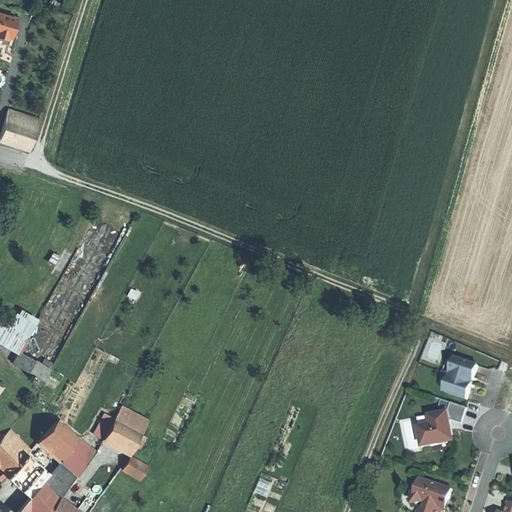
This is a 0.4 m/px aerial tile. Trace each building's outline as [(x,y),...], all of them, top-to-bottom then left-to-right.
[(17,19),(0,14),(0,37),(9,40),(10,37),(10,35),(10,33),(14,31),(17,19)] [(39,120),(8,110),(2,130),(0,136),(0,139),(30,149),(39,120)] [(43,362),(23,352),(39,317),(20,308),(15,319),(0,311),(0,343),(18,352),(12,363),(46,380),(55,362),(45,357),(43,362)] [(479,366),(457,359),(455,364),(451,376),(471,383),(473,378),(475,379),(479,366)] [(455,364),(448,361),(440,386),(447,388),(451,376),(455,364)] [(471,383),(451,376),(447,388),(446,393),(468,400),(472,388),(470,387),(470,385),(471,383)] [(433,426),(420,429),(424,449),(441,445),(441,443),(451,440),(454,436),(453,430),(451,421),(463,425),(468,409),(464,407),(453,403),(450,413),(431,417),(433,426)] [(121,406),(113,420),(141,435),(148,421),(121,406)] [(113,420),(104,414),(94,433),(131,453),(135,445),(141,435),(113,420)] [(58,419),(38,442),(59,461),(60,461),(79,439),(58,419)] [(30,450),(10,429),(3,437),(23,458),(30,450)] [(141,435),(135,445),(140,448),(146,438),(141,435)] [(3,437),(0,439),(0,463),(6,469),(10,474),(23,458),(3,437)] [(79,439),(60,461),(61,462),(75,476),(76,476),(84,466),(95,452),(80,438),(79,439)] [(95,452),(84,466),(95,474),(109,484),(120,469),(96,451),(95,452)] [(148,467),(131,456),(123,469),(139,480),(148,467)] [(44,479),(23,458),(10,474),(22,485),(31,494),(41,482),(44,479)] [(75,476),(61,462),(46,479),(61,494),(75,476)] [(10,474),(6,469),(1,474),(5,479),(10,474)] [(109,484),(95,474),(87,485),(80,494),(85,498),(94,505),(109,484)] [(454,490),(423,480),(419,492),(414,490),(413,495),(415,505),(425,503),(427,504),(426,509),(423,510),(422,511),(442,511),(443,509),(445,509),(448,499),(450,500),(454,490)] [(48,511),(57,501),(41,482),(31,494),(26,500),(31,507),(35,511),(48,511)] [(22,485),(13,491),(24,502),(26,500),(31,494),(22,485)] [(13,491),(12,490),(0,503),(0,505),(7,511),(15,511),(24,502),(13,491)] [(85,498),(77,511),(78,511),(88,511),(94,505),(85,498)] [(57,501),(48,511),(59,511),(66,504),(59,499),(57,501)] [(15,511),(26,511),(31,507),(26,500),(24,502),(15,511)]
